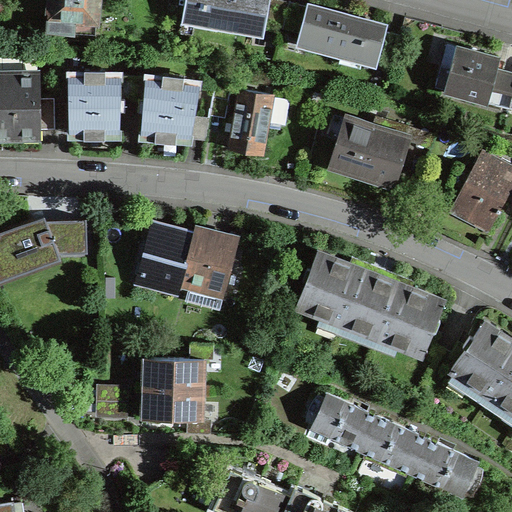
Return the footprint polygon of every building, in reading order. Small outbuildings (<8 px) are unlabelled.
[(50,0),(48,26),(94,31),(97,0),(50,0)] [(167,10),(182,13),(181,18),(241,28),(242,23),(265,27),(265,22),(283,27),(290,0),(289,0),(167,0),(168,2),(167,10)] [(283,27),(299,31),(298,36),(320,42),(319,47),(377,62),(378,57),(393,61),(400,35),(385,30),(386,26),(342,14),(290,0),(283,27)] [(445,88),(510,106),(511,97),(511,72),(495,68),(499,56),(466,47),(457,45),(445,88)] [(0,133),(40,132),(40,127),(55,127),(54,102),(54,96),(39,96),(39,72),(0,72),(0,133)] [(69,102),(54,102),(55,127),(70,127),(70,132),(107,132),(119,132),(120,108),(125,108),(125,96),(132,96),(134,74),(121,73),(69,72),(69,102)] [(199,81),(134,74),(132,96),(139,96),(138,109),(143,109),(141,133),(147,133),(205,139),(209,116),(194,113),(199,81)] [(215,77),(209,113),(225,115),(232,80),(215,77)] [(263,153),(273,93),(239,87),(229,147),(239,148),(263,153)] [(354,171),(393,184),(409,134),(397,130),(399,122),(376,114),(374,123),(346,114),(330,163),(354,171)] [(511,168),(482,153),(453,206),(466,213),(489,225),(511,181),(511,168)] [(0,228),(0,279),(61,257),(59,252),(87,252),(86,217),(47,218),(45,212),(34,216),(0,228)] [(103,266),(138,275),(180,286),(182,279),(193,230),(164,222),(153,220),(102,217),(103,266)] [(210,227),(195,223),(193,230),(182,279),(191,282),(187,299),(217,307),(221,290),(223,290),(237,234),(210,227)] [(306,280),(296,305),(341,322),(363,266),(349,261),(318,249),(311,268),(307,266),(303,278),(306,280)] [(379,273),(363,266),(341,322),(377,336),(399,280),(379,273)] [(405,283),(399,280),(377,336),(422,354),(432,328),(436,329),(440,318),(437,316),(444,298),(405,283)] [(466,346),(451,368),(491,395),(511,363),(511,337),(484,319),(473,335),(470,333),(463,344),(466,346)] [(143,385),(203,387),(204,357),(144,355),(144,371),(143,385)] [(511,409),(511,363),(491,395),(511,409)] [(142,415),(202,417),(203,387),(143,385),(143,399),(142,415)] [(365,450),(381,415),(346,400),(327,391),(311,425),(365,450)] [(400,424),(381,415),(365,450),(421,475),(436,441),(400,424)] [(421,475),(462,494),(478,459),(447,445),(436,441),(421,475)] [(282,511),(291,494),(261,480),(230,466),(213,506),(226,511),(282,511)] [(326,498),(295,484),(291,494),(282,511),(355,511),(326,498)] [(12,511),(11,500),(0,501),(0,511),(12,511)]
